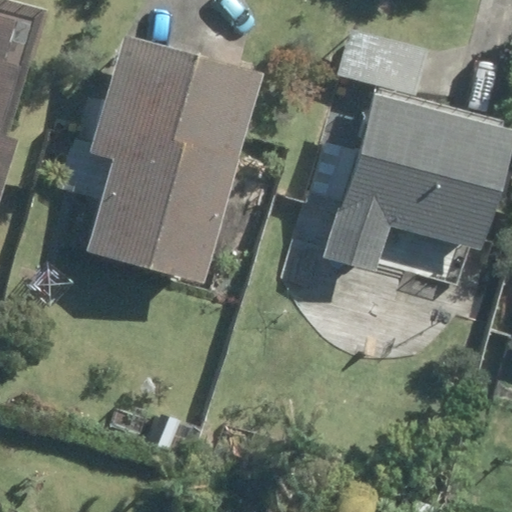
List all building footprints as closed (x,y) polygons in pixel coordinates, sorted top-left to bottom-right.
[(0,188),(14,143),(2,140),(40,15),(0,2),(0,188)] [(413,97),(424,51),(349,31),(337,76),(375,86),(349,183),(315,173),(310,191),(340,199),(324,259),(374,274),(387,228),(477,252),(509,133),(501,129),(503,121),(413,97)] [(84,153),(109,161),(83,254),(197,285),(256,75),(117,35),(84,153)] [(171,427),(165,445),(188,452),(195,435),(171,427)] [(205,448),(195,476),(241,492),(251,464),(205,448)]
